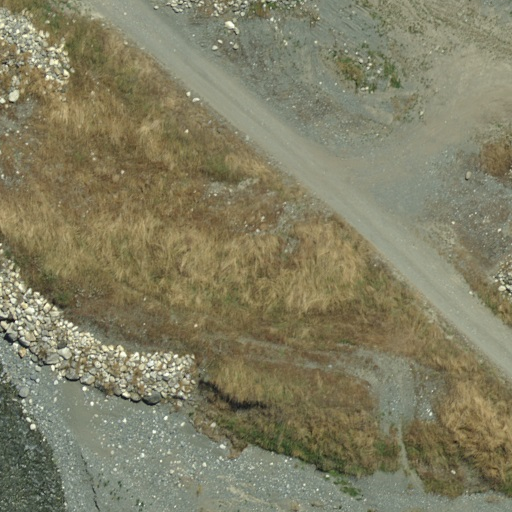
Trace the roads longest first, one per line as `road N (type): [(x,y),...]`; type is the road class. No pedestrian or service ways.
road 1 (track): [(84,0),(202,87),(511,387)]
road 2 (track): [(300,0),(467,47),(511,68)]
